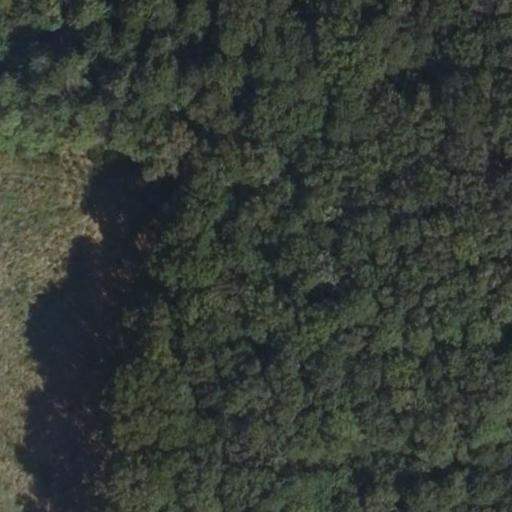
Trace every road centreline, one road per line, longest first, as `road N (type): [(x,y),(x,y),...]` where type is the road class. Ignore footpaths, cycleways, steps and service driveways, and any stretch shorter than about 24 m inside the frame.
road 1 (track): [(212,0),(216,131),(227,205),(239,221),(233,241),(245,272),(244,308),(148,511)]
road 2 (track): [(511,54),(245,0)]
